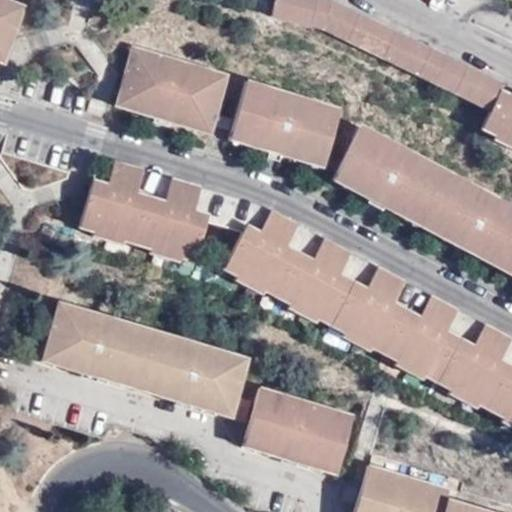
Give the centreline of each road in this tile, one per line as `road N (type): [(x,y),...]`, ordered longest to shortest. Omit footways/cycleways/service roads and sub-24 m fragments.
road 1 (residential): [(511,320),(254,191),(0,107)]
road 2 (residential): [(0,366),(219,439),(252,477),(304,497),(319,511)]
road 3 (residential): [(40,511),(44,494),(80,469),(112,465),(201,511)]
road 4 (residential): [(385,0),(511,62)]
